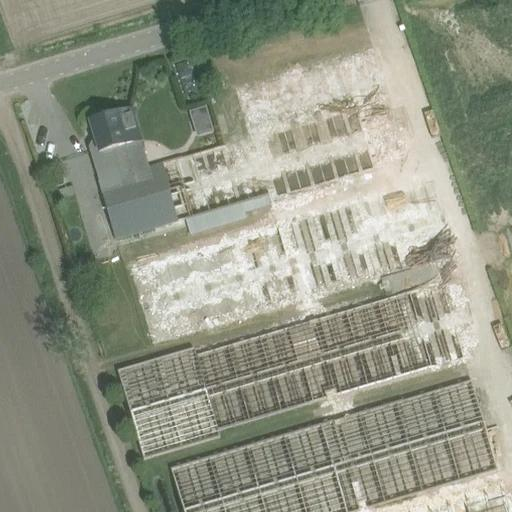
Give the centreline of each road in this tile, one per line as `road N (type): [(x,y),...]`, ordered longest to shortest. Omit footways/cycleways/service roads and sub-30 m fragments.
road 1 (track): [(147,511),(0,88)]
road 2 (unclassified): [(0,87),(292,0)]
